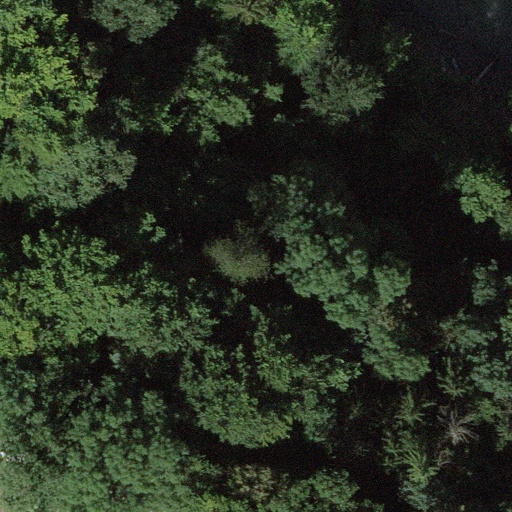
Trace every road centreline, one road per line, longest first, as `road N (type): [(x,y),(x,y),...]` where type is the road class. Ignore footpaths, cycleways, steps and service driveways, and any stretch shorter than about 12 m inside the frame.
road 1 (track): [(511,474),(403,445),(0,306)]
road 2 (track): [(151,511),(0,438)]
